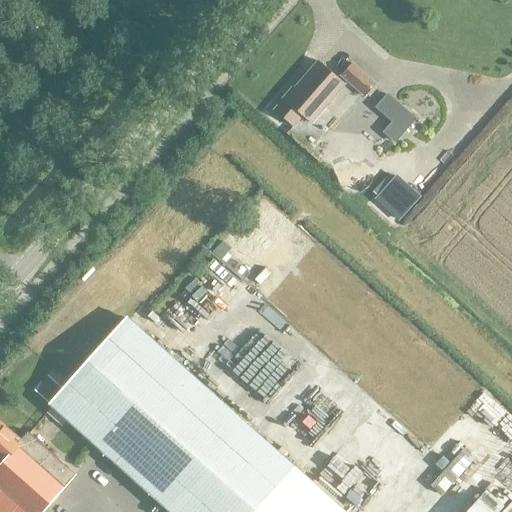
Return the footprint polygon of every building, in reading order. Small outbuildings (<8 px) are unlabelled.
[(284,101),(274,111),(292,127),(302,116),(310,124),(325,108),(332,114),(341,105),(333,98),(345,85),(319,62),(295,89),(294,88),(283,100),(284,101)] [(364,99),(365,98),(370,102),(381,90),(376,85),(377,84),(353,63),(340,77),(364,99)] [(417,119),(388,94),(375,108),(392,123),(383,133),(395,144),(417,119)] [(373,203),(395,222),(418,196),(391,175),(373,193),(373,203)] [(345,511),(127,317),(56,396),(52,393),(47,399),(50,402),(48,404),(168,511),(345,511)] [(0,511),(43,511),(73,479),(76,475),(28,433),(21,441),(0,423),(0,464),(1,466),(0,467),(0,511)] [(434,481),(445,492),(479,456),(467,445),(434,481)] [(500,511),(507,505),(487,487),(465,511),(500,511)]
